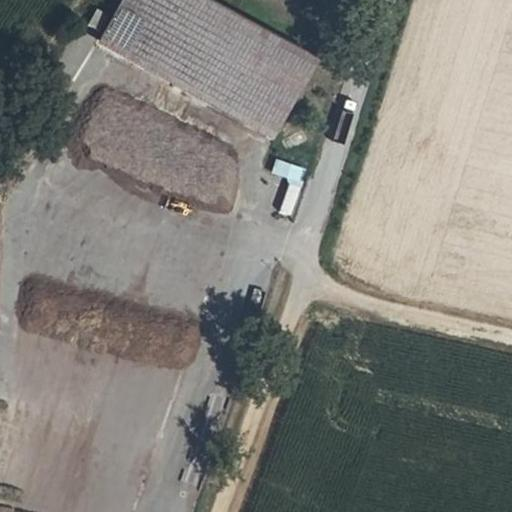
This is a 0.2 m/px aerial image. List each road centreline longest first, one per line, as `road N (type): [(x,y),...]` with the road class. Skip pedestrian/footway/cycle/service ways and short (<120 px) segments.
road 1 (track): [(385,0),(301,281)]
road 2 (track): [(301,281),(215,511)]
road 3 (track): [(511,331),(301,281)]
